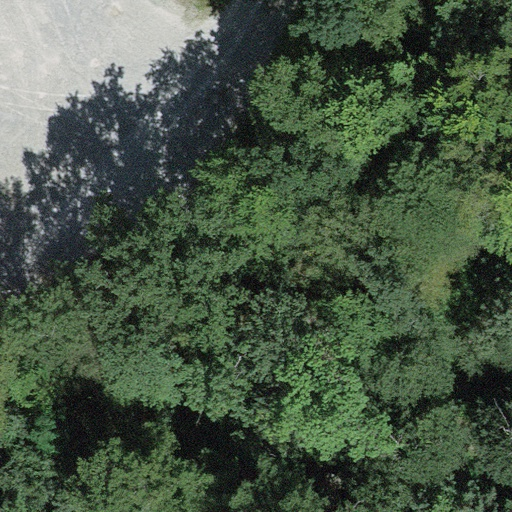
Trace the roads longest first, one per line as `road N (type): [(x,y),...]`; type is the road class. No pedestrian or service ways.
road 1 (track): [(511,447),(257,288)]
road 2 (track): [(253,0),(159,187)]
road 3 (track): [(159,187),(0,303)]
road 4 (track): [(159,187),(257,288)]
